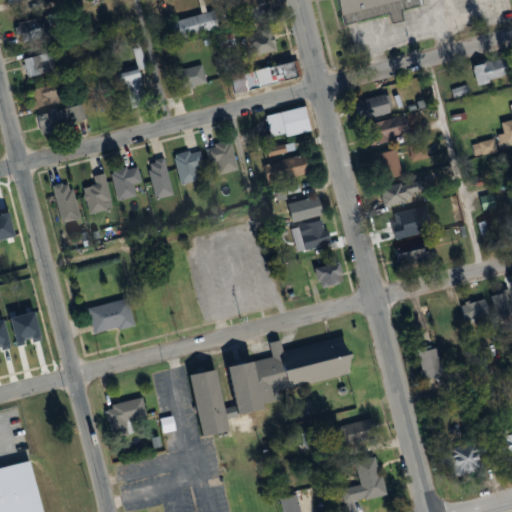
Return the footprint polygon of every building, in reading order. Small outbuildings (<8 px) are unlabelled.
[(330,0),(337,26),(385,14),(387,22),(400,19),(397,8),(416,3),(415,0),(330,0)] [(34,25),(31,10),(10,14),(13,29),(34,25)] [(165,22),(170,39),(214,28),(210,11),(165,22)] [(240,35),(243,55),(272,51),(269,30),(240,35)] [(19,59),(25,78),(57,69),(51,50),(19,59)] [(501,57),(467,65),(471,84),(506,76),(501,57)] [(224,76),(229,93),(298,76),(293,58),(224,76)] [(175,69),(177,88),(203,84),(200,66),(175,69)] [(144,91),(131,67),(113,77),(126,101),(144,91)] [(63,101),(60,83),(28,88),(30,106),(63,101)] [(353,101),(358,119),(390,111),(385,93),(353,101)] [(302,105),(262,115),(268,139),(308,130),(302,105)] [(58,109),(33,115),(37,135),(63,130),(58,109)] [(364,145),(406,135),(401,115),(359,125),(364,145)] [(207,164),(212,163),(216,175),(235,169),(227,140),(202,147),(207,164)] [(264,156),(292,151),(290,143),(262,148),(264,156)] [(193,168),(200,166),(196,149),(170,156),(176,184),(195,179),(193,168)] [(399,175),(392,149),(368,155),(375,181),(399,175)] [(297,154),(257,166),(263,185),(303,172),(297,154)] [(143,162),(151,199),(169,195),(161,158),(143,162)] [(113,201),(133,196),(130,184),(137,182),(133,165),(107,171),(113,201)] [(85,213),(103,210),(101,202),(106,201),(101,173),(89,175),(91,186),(80,187),(85,213)] [(376,189),(380,206),(419,196),(415,179),(376,189)] [(75,219),(68,182),(49,185),(57,223),(75,219)] [(284,202),(287,219),(317,214),(314,197),(284,202)] [(385,220),(390,237),(423,226),(418,209),(385,220)] [(296,235),(300,247),(327,239),(324,226),(296,235)] [(415,245),(391,248),(393,265),(418,262),(415,245)] [(309,268),(315,287),(339,280),(334,261),(309,268)] [(509,316),(509,291),(491,291),(491,316),(509,316)] [(123,299),(82,308),(88,334),(129,325),(123,299)] [(458,302),(460,320),(486,317),(485,299),(458,302)] [(438,335),(457,327),(445,303),(427,312),(438,335)] [(267,357),(215,367),(229,434),(267,426),(260,391),(340,375),(332,337),(276,348),(274,340),(264,342),(267,357)] [(440,375),(435,345),(415,348),(420,379),(440,375)] [(179,374),(192,436),(219,430),(206,369),(179,374)] [(108,439),(125,435),(122,421),(142,416),(138,398),(100,407),(108,439)] [(170,431),(168,417),(156,419),(158,432),(170,431)] [(335,425),(339,446),(372,440),(368,419),(335,425)] [(511,459),(511,432),(502,432),(502,460),(511,459)] [(477,439),(441,450),(448,473),(484,461),(477,439)] [(339,503),(382,496),(375,456),(351,460),(355,485),(337,488),(339,503)] [(50,511),(37,457),(0,466),(0,511),(50,511)] [(294,511),(291,494),(275,496),(277,511),(294,511)]
